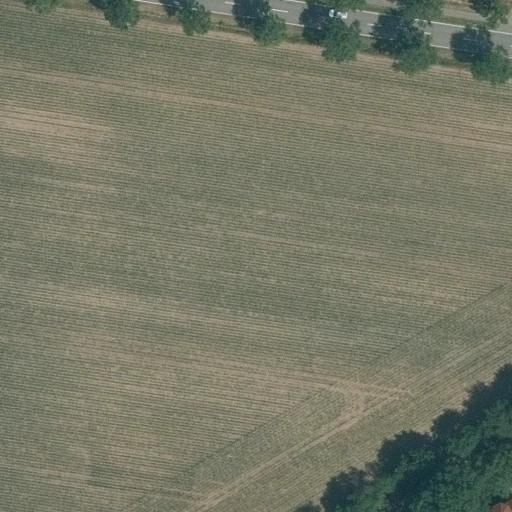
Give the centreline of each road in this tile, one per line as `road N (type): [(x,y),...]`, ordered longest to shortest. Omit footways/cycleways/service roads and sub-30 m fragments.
road 1 (tertiary): [(511,43),(222,0)]
road 2 (residential): [(381,511),(511,437)]
